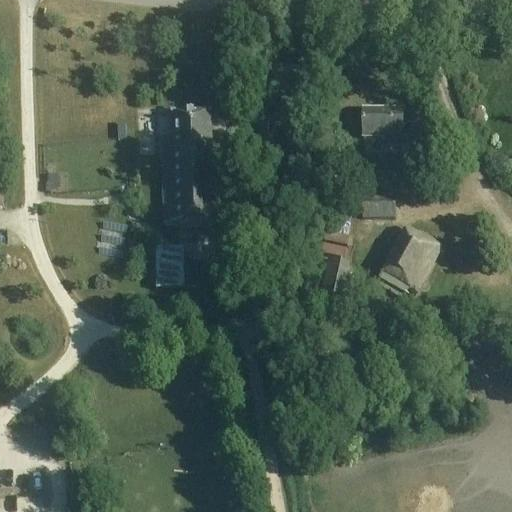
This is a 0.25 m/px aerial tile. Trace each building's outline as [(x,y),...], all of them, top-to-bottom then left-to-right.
[(406,150),(406,113),(366,113),(366,141),(391,141),(391,150),(406,150)] [(212,154),(211,115),(174,116),(174,138),(163,138),(166,228),(220,226),(218,153),(212,154)] [(256,162),(281,162),(281,133),(256,133),(256,162)] [(45,185),(45,195),(47,195),(60,195),(60,178),(47,178),(47,185),(45,185)] [(362,202),(362,222),(396,221),(395,200),(362,202)] [(203,238),(202,228),(171,229),(171,238),(203,238)] [(379,283),(412,303),(443,248),(408,230),(379,283)] [(183,251),(155,251),(156,292),(184,291),(183,251)] [(316,314),(336,321),(350,266),(328,262),(316,314)]
